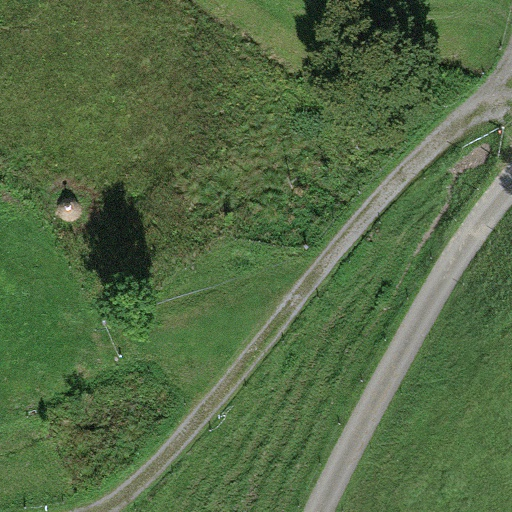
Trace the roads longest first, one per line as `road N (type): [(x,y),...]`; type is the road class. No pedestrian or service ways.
road 1 (track): [(99,511),(155,467),(439,138),(481,107),(511,101)]
road 2 (residential): [(511,164),(381,361),(315,511)]
